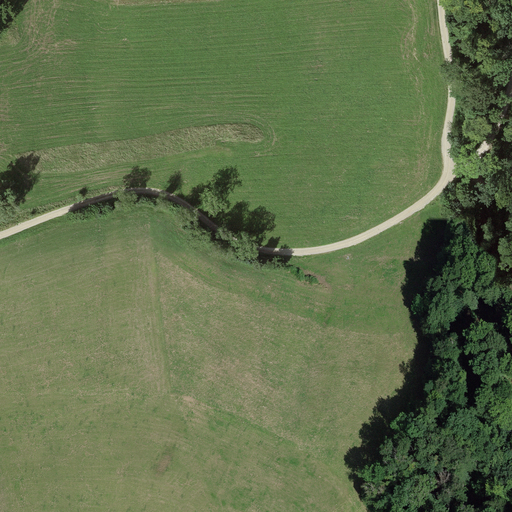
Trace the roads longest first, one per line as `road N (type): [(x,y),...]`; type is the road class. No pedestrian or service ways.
road 1 (track): [(511,82),(481,151),(396,227),(312,259),(227,238),(168,195),(145,191),(86,202),(0,234)]
road 2 (track): [(443,0),(453,80),(451,177)]
